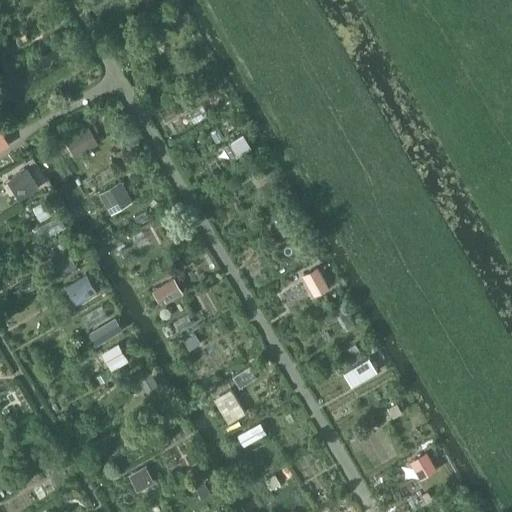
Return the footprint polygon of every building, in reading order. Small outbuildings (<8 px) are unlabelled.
[(178,80),(168,85),(173,94),(183,89),(178,80)] [(230,119),(223,123),(227,129),(234,125),(230,119)] [(87,125),(64,139),(72,153),(74,156),(91,146),(97,143),(89,129),(87,125)] [(0,126),(0,149),(10,143),(0,126)] [(242,133),(228,141),(238,156),(251,148),(242,133)] [(28,167),(7,180),(19,199),(40,187),(28,167)] [(35,175),(40,183),(46,179),(41,171),(35,175)] [(121,180),(99,193),(107,207),(129,195),(121,180)] [(49,197),(33,207),(41,220),(57,210),(53,203),(56,202),(53,197),(50,199),(49,197)] [(288,216),(276,223),(283,236),(294,230),(291,225),(293,224),(288,216)] [(45,240),(66,228),(60,217),(39,228),(45,240)] [(157,243),(150,232),(136,240),(143,252),(157,243)] [(62,241),(52,247),(54,250),(65,268),(67,272),(77,266),(62,241)] [(300,250),(295,241),(288,245),(293,254),(300,250)] [(318,266),(302,275),(314,295),(329,287),(318,266)] [(87,272),(67,284),(78,302),(98,290),(87,272)] [(174,277),(153,290),(159,300),(164,297),(167,302),(183,292),(174,277)] [(320,307),(316,300),(310,304),(313,311),(320,307)] [(88,329),(109,317),(102,306),(82,317),(88,329)] [(345,308),(335,313),(344,332),(354,327),(345,308)] [(115,316),(89,332),(97,345),(123,329),(115,316)] [(195,334),(185,340),(190,349),(201,342),(195,334)] [(116,341),(99,351),(106,364),(123,354),(116,341)] [(359,350),(355,343),(348,347),(352,354),(359,350)] [(369,356),(344,371),(352,385),(378,370),(369,356)] [(251,366),(233,377),(240,389),(258,378),(251,366)] [(151,372),(139,379),(150,400),(163,392),(151,372)] [(227,401),(219,407),(228,423),(246,412),(231,387),(222,393),(227,401)] [(397,402),(388,408),(393,417),(402,412),(397,402)] [(169,411),(158,417),(165,430),(176,424),(169,411)] [(261,421),(237,434),(243,445),(267,432),(261,421)] [(428,451),(413,460),(423,477),(438,468),(428,451)] [(147,465),(131,474),(140,488),(155,479),(147,465)] [(274,474),(266,479),(272,489),(280,483),(274,474)] [(212,492),(206,483),(193,490),(197,500),(212,492)] [(437,501),(451,493),(447,486),(433,494),(437,501)] [(428,490),(420,494),(425,502),(432,497),(428,490)]
